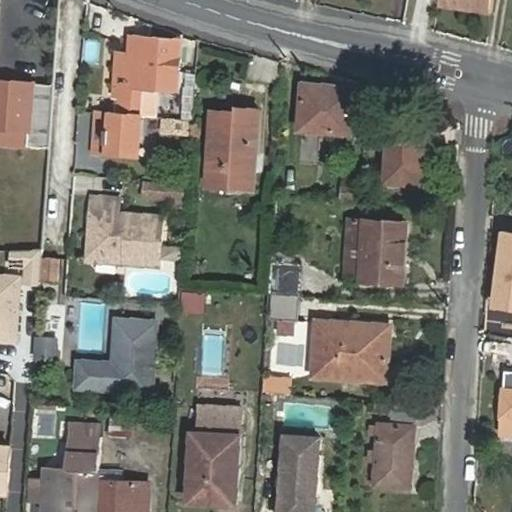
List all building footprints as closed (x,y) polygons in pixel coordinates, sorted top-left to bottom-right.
[(442,0),(442,1),(490,9),(491,0),(442,0)] [(125,113),(109,112),(106,150),(140,152),(142,114),(139,114),(141,87),(180,89),(183,42),(130,39),(129,54),(117,54),(114,96),(126,97),(125,113)] [(0,147),(28,149),(31,87),(0,84),(0,147)] [(349,135),(351,91),(302,88),(299,132),(349,135)] [(106,150),(109,112),(95,111),(93,149),(106,150)] [(213,115),(211,145),(208,190),(253,193),(258,114),(236,113),(236,117),(213,115)] [(420,186),(422,150),(417,149),(418,125),(388,123),(383,184),(420,186)] [(417,149),(422,150),(428,150),(430,125),(418,125),(417,149)] [(121,197),(93,195),(90,241),(103,256),(126,258),(126,263),(162,265),(165,215),(120,212),(121,197)] [(390,256),(403,257),(404,227),(348,223),(345,263),(360,264),(359,281),(389,282),(390,256)] [(103,256),(90,241),(89,261),(126,263),(126,258),(103,256)] [(43,250),(13,252),(12,267),(27,268),(26,284),(40,285),(41,281),(42,258),(43,250)] [(294,252),(275,252),(275,263),(293,263),(294,252)] [(511,252),(504,252),(497,318),(511,319),(511,252)] [(401,283),(403,257),(390,256),(389,282),(401,283)] [(60,259),(42,258),(41,281),(59,282),(60,259)] [(344,280),(359,281),(360,264),(345,263),(344,280)] [(268,298),(299,300),(301,268),(271,265),(268,298)] [(0,342),(17,344),(21,278),(0,276),(0,342)] [(297,326),(299,300),(271,299),(269,324),(297,326)] [(158,321),(118,318),(116,363),(81,360),(79,386),(154,390),(158,321)] [(297,326),(269,324),(268,337),(296,340),(297,326)] [(337,336),(338,328),(316,327),(312,380),(385,385),(387,359),(378,359),(380,339),(337,336)] [(389,332),(338,328),(337,336),(380,339),(378,359),(387,359),(389,332)] [(59,337),(37,335),(36,354),(58,356),(59,337)] [(288,387),(261,385),(260,397),(287,399),(288,387)] [(511,439),(511,386),(504,386),(501,439),(511,439)] [(410,424),(411,410),(386,408),(385,422),(410,424)] [(191,436),(187,504),(235,508),(241,414),(199,410),(197,436),(191,436)] [(407,492),(411,431),(375,429),(371,490),(407,492)] [(45,511),(98,511),(99,483),(94,439),(69,438),(67,470),(48,469),(45,511)] [(312,511),(318,445),(284,442),(277,511),(312,511)] [(0,495),(6,496),(10,452),(0,450),(0,495)] [(99,483),(98,511),(148,511),(149,486),(99,483)]
